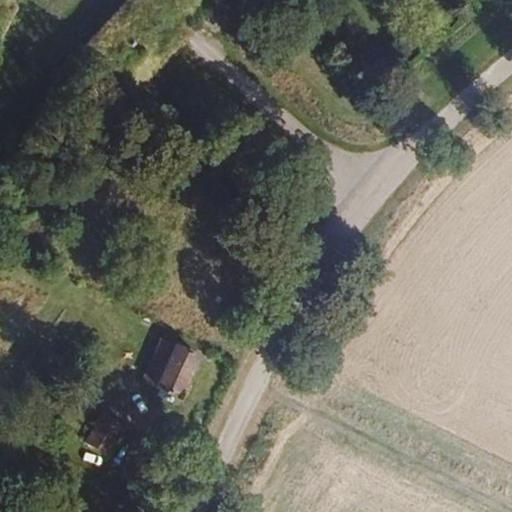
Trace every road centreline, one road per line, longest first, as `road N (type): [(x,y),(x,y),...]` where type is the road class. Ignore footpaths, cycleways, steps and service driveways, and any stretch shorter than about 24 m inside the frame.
road 1 (unclassified): [(194,511),(308,280),(370,188),(511,70)]
road 2 (track): [(257,387),(506,511)]
